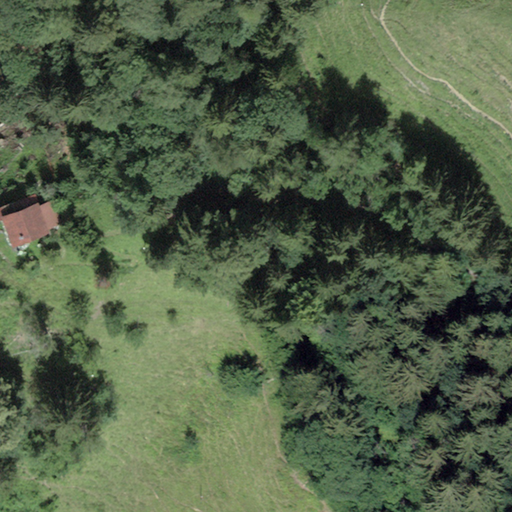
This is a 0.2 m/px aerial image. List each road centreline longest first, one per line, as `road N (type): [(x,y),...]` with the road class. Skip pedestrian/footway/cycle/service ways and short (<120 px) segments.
road 1 (track): [(511,308),(429,194),(369,154),(303,134),(288,120),(245,14)]
road 2 (track): [(484,279),(468,278),(390,216),(351,202),(257,199),(205,186)]
